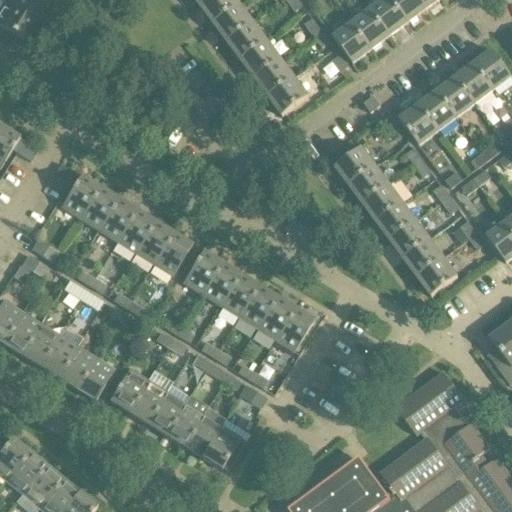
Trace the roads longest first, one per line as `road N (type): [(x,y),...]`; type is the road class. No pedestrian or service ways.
road 1 (residential): [(218,216),(244,172),(479,0)]
road 2 (residential): [(442,343),(218,216)]
road 3 (residential): [(218,216),(67,126)]
road 4 (residential): [(0,241),(67,126)]
